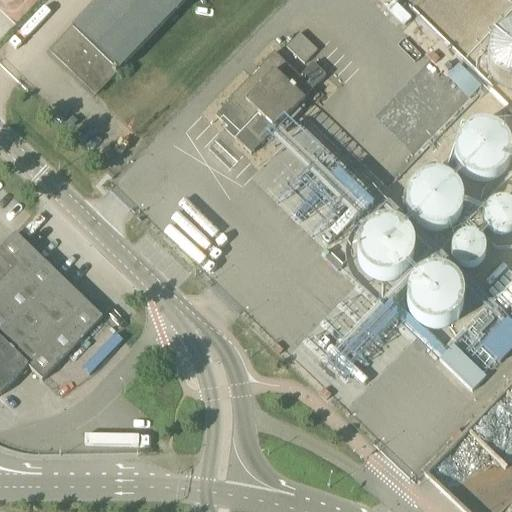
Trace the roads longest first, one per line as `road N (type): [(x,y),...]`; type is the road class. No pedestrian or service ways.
road 1 (unclassified): [(333,511),(275,484),(252,463),(233,368),(183,319)]
road 2 (unclassified): [(0,142),(183,319)]
road 3 (unclassified): [(23,438),(89,408),(183,319)]
road 4 (unclassified): [(183,319),(211,399),(206,511)]
